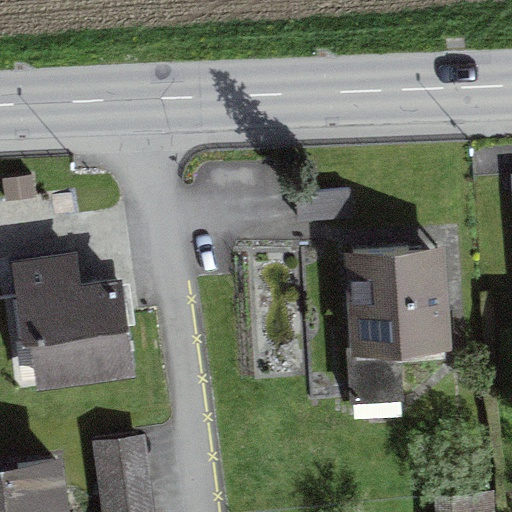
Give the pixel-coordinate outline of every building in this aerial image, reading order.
[(355,181),(300,188),(304,220),(359,214),(355,181)] [(83,239),(13,251),(36,385),(151,365),(135,270),(89,277),(83,239)] [(454,341),(448,241),(350,248),(356,347),(454,341)] [(154,511),(144,429),(94,436),(104,511),(154,511)] [(80,511),(71,446),(0,456),(0,511),(80,511)] [(492,511),(490,484),(448,490),(448,511),(492,511)]
